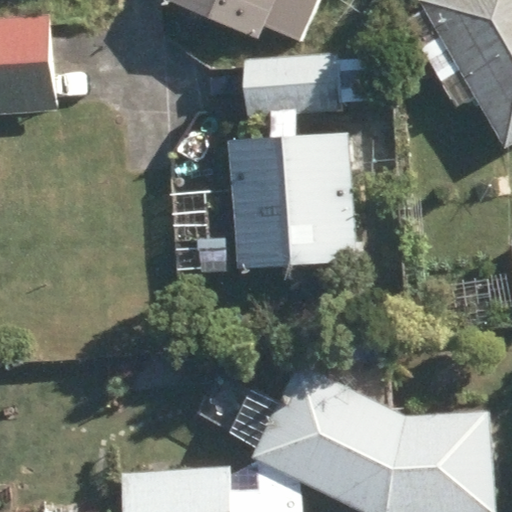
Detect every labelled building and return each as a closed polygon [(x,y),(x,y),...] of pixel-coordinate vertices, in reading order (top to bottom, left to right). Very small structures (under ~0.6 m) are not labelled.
[(166,0),(164,5),(258,46),(266,27),(303,44),(321,0),(166,0)] [(460,76),(507,153),(511,150),(511,0),(429,0),(420,5),(426,16),(409,26),(443,86),(460,76)] [(0,20),(0,118),(58,115),(51,18),(0,20)] [(217,242),(219,273),(358,263),(350,137),(299,141),(297,117),(340,114),(339,106),(384,102),(379,39),(323,42),(325,59),(245,65),(249,124),(269,121),(270,143),(231,146),(234,181),(215,182),(216,197),(198,200),(201,243),(217,242)] [(0,173),(0,294),(111,287),(103,166),(0,173)] [(300,367),(253,463),(353,511),(496,511),(489,413),(406,419),(300,367)] [(0,379),(0,413),(11,413),(8,379),(0,379)] [(122,477),(124,511),(231,511),(229,471),(122,477)]
